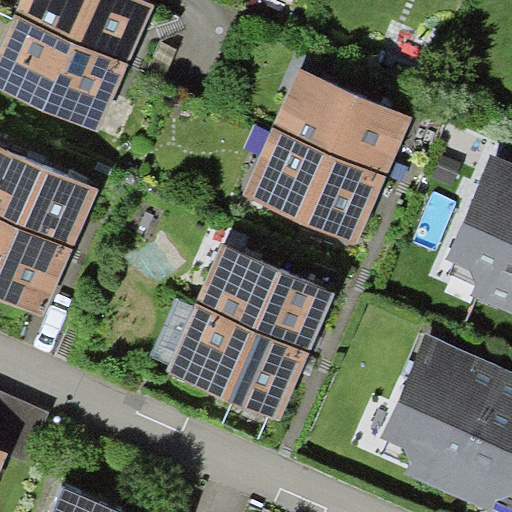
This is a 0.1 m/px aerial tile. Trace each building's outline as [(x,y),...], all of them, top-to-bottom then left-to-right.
[(150,9),(128,0),(22,0),(0,52),(0,86),(99,128),(150,9)] [(411,117),(295,67),(240,195),(355,245),(411,117)] [(100,188),(0,146),(0,299),(46,319),(100,188)] [(511,161),(491,153),(435,284),(511,316),(511,161)] [(334,294),(220,245),(165,373),(280,421),(334,294)] [(511,511),(511,369),(424,332),(370,458),(497,511),(511,511)] [(0,459),(9,439),(0,435),(0,459)] [(128,511),(64,484),(52,511),(128,511)]
